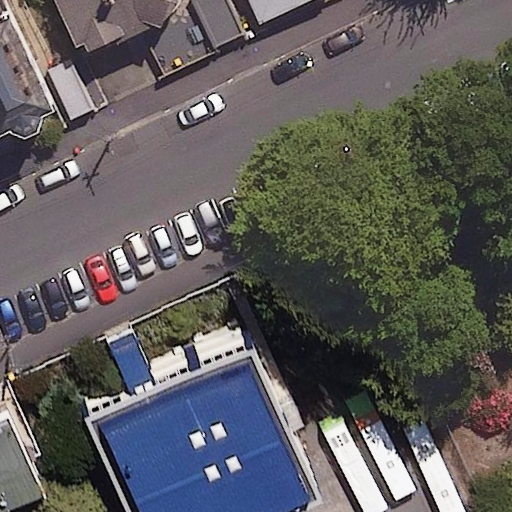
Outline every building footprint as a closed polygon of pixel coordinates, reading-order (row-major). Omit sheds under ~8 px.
[(0,0),(0,132),(81,94),(36,0),(0,0)] [(91,0),(109,37),(186,0),(91,0)] [(228,0),(201,0),(196,2),(214,45),(243,33),(228,0)] [(277,0),(232,0),(241,17),(277,0)] [(127,385),(84,404),(131,511),(309,511),(327,504),(251,331),(151,375),(129,324),(105,334),(127,385)] [(4,398),(0,399),(0,511),(4,511),(46,495),(4,398)]
